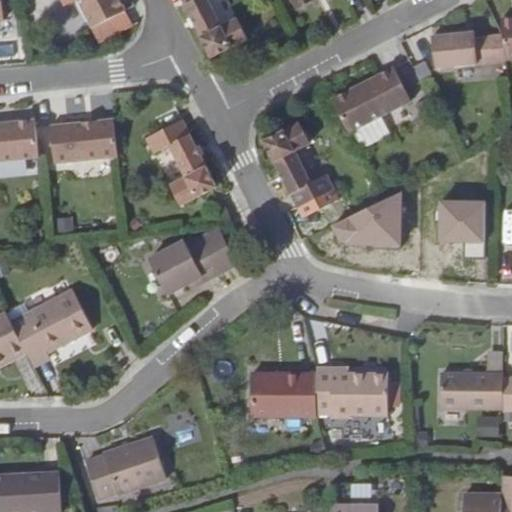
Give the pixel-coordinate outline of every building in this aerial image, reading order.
[(0,0),(0,3),(1,15),(9,14),(7,0),(0,0)] [(76,0),(91,29),(125,13),(118,0),(76,0)] [(182,0),(213,58),(248,40),(238,21),(223,28),(208,0),(182,0)] [(292,0),(298,10),(317,0),(292,0)] [(463,39),(463,33),(431,36),(434,67),(504,60),(501,34),(473,38),(463,39)] [(365,82),(332,99),(350,132),(411,100),(393,67),(373,78),(375,82),(367,87),(365,82)] [(373,78),(365,82),(367,87),(375,82),(373,78)] [(0,160),(37,156),(34,119),(0,122),(0,160)] [(55,162),(117,157),(114,119),(94,121),(94,126),(85,127),(84,122),(52,125),(55,162)] [(215,186),(180,120),(146,137),(154,153),(169,146),(185,177),(170,185),(180,204),(215,186)] [(298,122),(262,140),(297,208),(333,189),(324,173),(308,181),(293,150),(309,142),(298,122)] [(404,191),(333,226),(343,245),(402,248),(404,191)] [(487,201),(438,200),(437,243),(486,245),(487,201)] [(222,268),(235,261),(217,226),(204,233),(222,268)] [(207,276),(222,268),(204,233),(189,241),(186,236),(153,253),(170,288),(189,278),(204,271),(207,276)] [(191,284),(207,276),(204,271),(189,278),(191,284)] [(24,350),(32,366),(47,358),(43,351),(89,329),(69,293),(9,322),(24,350)] [(0,362),(24,350),(9,322),(4,311),(0,313),(0,362)] [(331,367),(316,367),(316,377),(315,413),(387,414),(387,376),(351,375),(331,375),(331,367)] [(301,413),(315,413),(316,377),(301,377),(301,375),(251,374),(251,416),(301,416),(301,413)] [(503,376),(503,375),(442,375),(441,409),(502,409),(503,376)] [(511,376),(503,376),(502,409),(511,409),(511,376)] [(391,407),(401,407),(401,381),(391,381),(391,407)] [(366,437),(365,422),(345,423),(346,438),(366,437)] [(166,477),(152,436),(103,452),(104,455),(85,461),(97,498),(115,492),(116,494),(166,477)] [(0,511),(23,511),(58,511),(55,469),(0,472),(0,511)] [(501,511),(511,511),(511,475),(502,475),(502,494),(501,511)] [(464,511),(501,511),(502,494),(465,495),(464,511)]
